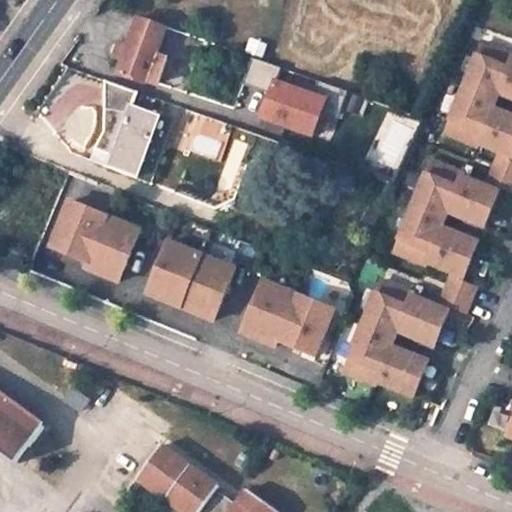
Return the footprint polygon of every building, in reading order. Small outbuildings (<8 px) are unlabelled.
[(139,17),(127,50),(119,47),(114,59),(123,62),(118,75),(145,84),(146,82),(157,85),(167,58),(155,54),(165,26),(139,17)] [(485,141),(511,152),(511,113),(510,118),(496,112),(508,85),(511,87),(511,50),(490,41),(452,131),(483,144),(485,141)] [(253,56),(244,82),(272,92),(263,116),(314,134),(325,103),(275,85),(281,67),(253,56)] [(109,83),(108,133),(98,150),(100,151),(115,157),(112,166),(111,167),(140,178),(164,117),(152,112),(156,100),(109,83)] [(140,178),(153,182),(176,121),(164,117),(140,178)] [(97,159),(112,166),(115,157),(100,151),(97,159)] [(511,161),(503,157),(492,183),(511,191),(511,161)] [(490,225),(504,191),(467,176),(468,172),(437,159),(401,247),(469,275),(483,241),(460,231),(458,237),(444,231),(455,204),(469,210),(467,215),(490,225)] [(144,226),(74,196),(54,242),(92,258),(89,264),(122,278),(144,226)] [(239,266),(173,238),(151,290),(217,318),(239,266)] [(456,275),(445,301),(470,311),(480,286),(456,275)] [(267,278),(248,324),(245,330),(278,344),(281,338),(318,354),(338,308),(267,278)] [(348,368),(379,381),(380,378),(417,393),(431,360),(409,350),(406,356),(392,350),(404,323),(417,329),(415,334),(438,343),(453,309),(416,294),(417,291),(386,278),(348,368)] [(0,450),(20,465),(46,428),(0,394),(0,450)] [(233,511),(239,505),(219,491),(222,487),(164,446),(140,481),(183,511),(233,511)] [(279,511),(250,490),(239,505),(233,511),(279,511)]
